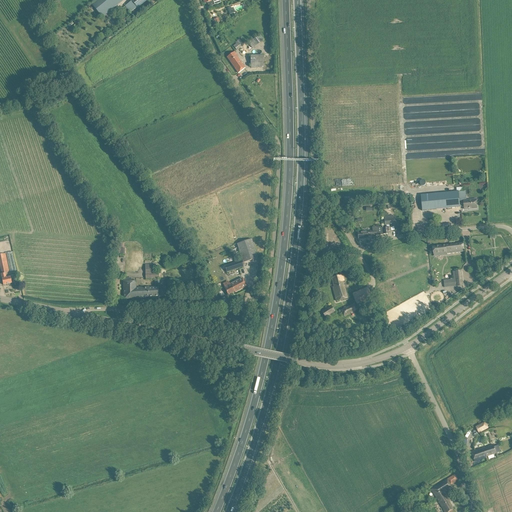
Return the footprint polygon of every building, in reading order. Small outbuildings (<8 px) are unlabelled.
[(119,0),(96,0),(92,4),(100,14),(101,15),(119,0)] [(131,1),(137,8),(147,1),(146,0),(131,0),(131,1)] [(137,8),(131,1),(125,6),(130,13),(137,8)] [(248,43),(249,44),(240,51),(243,55),(252,48),(252,49),(258,44),(264,40),(260,34),(248,43)] [(227,57),(238,73),(245,68),(237,56),(234,52),(227,57)] [(264,67),(263,55),(250,56),(251,68),(264,67)] [(460,207),(459,201),(459,192),(463,191),(463,188),(457,189),(457,192),(421,195),(422,211),(460,207)] [(477,208),(477,203),(476,200),(459,201),(460,207),(464,207),(465,209),(477,208)] [(383,234),(383,228),(383,227),(376,228),(376,227),(372,227),(372,231),(367,231),(362,232),(357,233),(358,239),(368,238),(367,236),(383,234)] [(233,253),(240,251),(243,263),(258,258),(251,239),(237,244),(238,247),(232,249),(233,253)] [(464,252),(463,243),(433,247),(434,254),(447,252),(447,254),(464,252)] [(12,283),(11,278),(10,276),(7,277),(6,274),(8,274),(7,273),(10,272),(6,253),(0,254),(0,265),(2,273),(1,273),(3,285),(12,283)] [(237,262),(224,266),(227,272),(244,267),(241,260),(240,261),(239,258),(236,259),(237,262)] [(145,265),(146,280),(159,279),(159,273),(150,273),(149,265),(145,265)] [(453,272),(455,283),(444,284),(445,287),(457,286),(463,286),(461,271),(456,271),(453,272)] [(333,287),(334,292),(336,301),(347,298),(343,281),(344,281),(342,275),(332,278),(334,287),(333,287)] [(158,288),(148,288),(136,289),(136,282),(131,282),(131,278),(123,278),(124,299),(148,298),(148,297),(158,297),(158,288)] [(234,292),(235,292),(247,287),(242,278),(230,285),(230,286),(225,288),(228,295),(234,292)] [(367,288),(353,294),(357,304),(371,297),(367,288)] [(357,310),(354,303),(340,310),(344,317),(357,310)] [(325,318),(335,312),(331,305),(321,311),(325,318)] [(485,422),(481,424),(476,427),(479,433),(488,428),(485,422)] [(500,452),(499,449),(498,446),(494,447),(493,444),(472,452),(475,462),(487,457),(496,453),(500,452)] [(455,475),(451,477),(431,489),(436,497),(445,493),(453,488),(451,485),(459,480),(455,475)] [(450,501),(445,493),(436,497),(435,498),(436,499),(437,499),(441,506),(444,511),(455,511),(449,502),(450,501)]
